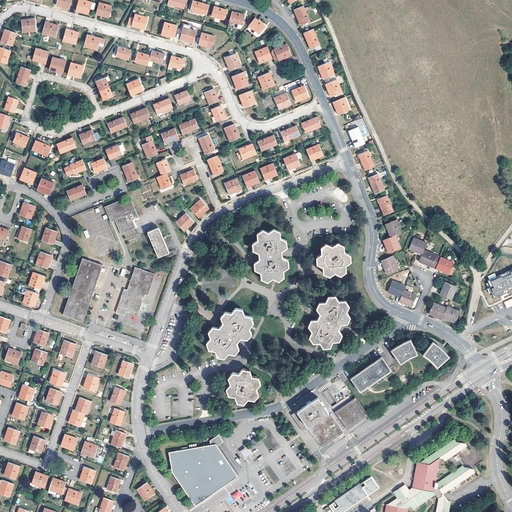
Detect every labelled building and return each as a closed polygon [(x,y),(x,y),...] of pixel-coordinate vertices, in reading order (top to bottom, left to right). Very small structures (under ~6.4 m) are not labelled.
[(56,0),(56,3),(63,5),(63,6),(62,7),(69,8),(71,0),(56,0)] [(84,0),(77,0),(76,8),(82,10),(82,11),(82,12),(88,14),(90,9),(93,10),(95,3),(84,0)] [(167,0),(167,4),(183,9),(185,0),(167,0)] [(192,0),(189,10),(206,15),(208,5),(192,0)] [(99,2),(96,12),(103,14),(103,15),(103,16),(108,17),(112,5),(99,2)] [(303,5),(293,9),(300,25),(310,21),(303,5)] [(213,6),(210,16),(223,19),(226,10),(213,6)] [(231,11),(229,21),(241,24),(244,15),(231,11)] [(133,19),(131,25),(136,27),(137,25),(144,27),(147,17),(134,14),(133,19)] [(255,17),(248,25),(259,34),(265,26),(255,17)] [(28,19),(21,20),(23,32),(36,31),(35,18),(28,19)] [(45,22),(42,34),(55,37),(59,26),(51,23),(45,22)] [(164,22),(161,34),(167,35),(167,34),(167,33),(174,35),(177,26),(164,22)] [(182,27),(179,39),(185,41),(186,38),(193,40),(196,31),(182,27)] [(66,28),(63,41),(76,44),(79,32),(73,30),(66,28)] [(313,28),(303,32),(310,48),(319,44),(313,28)] [(3,36),(1,42),(13,46),(17,33),(7,30),(5,37),(4,36),(3,36)] [(201,32),(198,44),(204,46),(204,45),(204,44),(211,45),(214,36),(201,32)] [(87,34),(84,46),(102,51),(105,39),(87,34)] [(286,43),(273,48),(278,59),(278,60),(290,55),(286,43)] [(118,46),(115,56),(128,60),(131,49),(118,46)] [(267,46),(254,51),(259,62),(264,60),(264,59),(264,58),(271,56),(269,50),(267,46)] [(0,61),(6,64),(11,51),(1,48),(0,50),(0,61)] [(36,48),(33,60),(39,61),(39,60),(46,62),(49,51),(36,48)] [(278,59),(273,48),(269,50),(271,56),(272,58),(273,61),(278,59)] [(165,53),(152,49),(150,55),(149,60),(162,63),(165,53)] [(137,51),(135,61),(147,65),(149,60),(150,55),(137,51)] [(236,53),(225,58),(227,63),(229,63),(232,69),(241,65),(236,53)] [(171,55),(168,65),(172,66),(181,69),(184,59),(171,55)] [(52,57),(49,69),(62,72),(66,60),(52,57)] [(329,61),(317,65),(320,72),(321,71),(323,71),(325,77),(334,73),(329,61)] [(71,62),(68,72),(74,74),(74,76),(81,77),(84,65),(71,62)] [(21,66),(16,82),(26,85),(31,70),(21,66)] [(243,71),(232,75),(234,81),(236,81),(239,87),(248,84),(243,71)] [(269,72),(257,76),(262,89),(274,84),(272,78),(269,72)] [(105,77),(95,81),(98,87),(99,90),(109,86),(105,77)] [(139,78),(126,83),(130,92),(137,90),(138,92),(144,90),(139,78)] [(336,78),(325,83),(328,90),(329,89),(330,89),(333,95),(342,91),(336,78)] [(304,84),(291,90),(296,101),(308,96),(304,84)] [(99,90),(103,100),(113,96),(109,86),(99,90)] [(214,88),(204,91),(209,104),(219,100),(214,88)] [(187,89),(174,94),(178,104),(190,99),(187,89)] [(250,90),(239,94),(241,100),(243,99),(246,106),(255,102),(250,90)] [(287,92),(274,97),(278,109),(291,103),(287,92)] [(9,96),(4,109),(14,113),(19,99),(9,96)] [(344,96),(332,101),(335,107),(338,106),(341,113),(349,109),(344,96)] [(169,97),(153,104),(157,113),(172,107),(169,97)] [(221,105),(211,108),(216,121),(226,117),(221,105)] [(146,106),(130,113),(134,123),(150,116),(146,106)] [(0,113),(0,114),(0,127),(6,129),(10,116),(0,113)] [(123,116),(107,122),(111,132),(127,126),(123,116)] [(317,116),(301,122),(305,132),(321,125),(317,116)] [(196,118),(179,124),(183,134),(200,127),(196,118)] [(235,123),(224,127),(230,141),(240,136),(235,123)] [(296,125),(280,131),(284,141),(300,134),(296,125)] [(357,126),(348,130),(355,146),(364,142),(357,126)] [(175,127),(162,133),(166,143),(175,139),(179,137),(175,127)] [(84,133),(80,134),(83,144),(96,138),(92,129),(84,133)] [(16,132),(12,142),(25,147),(28,137),(16,132)] [(208,134),(199,138),(206,153),(215,150),(208,134)] [(273,134),(258,141),(259,144),(262,150),(277,144),(273,134)] [(158,153),(152,140),(153,139),(153,138),(150,135),(145,137),(147,142),(145,143),(143,144),(148,158),(158,153)] [(60,142),(57,144),(61,153),(76,147),(73,137),(60,142)] [(36,140),(32,149),(48,156),(52,147),(36,140)] [(253,143),(239,148),(241,152),(243,159),(257,153),(253,143)] [(319,143),(306,148),(310,158),(317,155),(317,156),(318,157),(323,155),(319,143)] [(118,144),(106,149),(110,159),(122,154),(121,151),(124,150),(122,144),(118,145),(118,144)] [(367,149),(358,153),(364,169),(374,165),(367,149)] [(297,152),(284,158),(288,167),(294,165),(295,166),(302,164),(297,152)] [(217,155),(208,158),(214,174),(224,170),(217,155)] [(104,158),(91,163),(95,173),(108,167),(104,158)] [(166,158),(157,162),(162,174),(167,172),(171,170),(166,158)] [(83,159),(70,164),(71,165),(66,167),(65,169),(67,174),(69,175),(74,173),(74,174),(87,169),(83,159)] [(1,160),(0,162),(0,172),(5,174),(6,173),(7,170),(11,172),(14,164),(1,160)] [(132,162),(123,165),(129,181),(139,177),(132,162)] [(273,162),(261,167),(265,177),(271,174),(272,176),(278,173),(273,162)] [(24,167),(20,179),(25,181),(26,180),(26,179),(33,182),(37,173),(24,167)] [(194,168),(180,174),(185,184),(198,179),(194,168)] [(257,169),(244,174),(248,184),(255,181),(256,183),(262,180),(257,169)] [(162,174),(157,176),(162,189),(172,184),(167,172),(162,174)] [(377,173),(368,176),(375,192),(384,188),(377,173)] [(237,177),(225,182),(229,193),(242,188),(237,177)] [(42,178),(37,189),(42,191),(42,190),(43,189),(50,192),(54,183),(42,178)] [(83,184),(67,190),(71,200),(87,193),(83,184)] [(387,194),(377,198),(384,214),(393,210),(387,194)] [(200,198),(190,208),(199,217),(202,214),(209,207),(200,198)] [(120,201),(105,207),(111,221),(115,220),(121,233),(136,227),(133,219),(139,217),(132,200),(122,204),(120,201)] [(23,202),(21,207),(22,208),(23,208),(20,216),(30,219),(34,206),(23,202)] [(186,212),(176,221),(183,229),(189,224),(190,225),(194,221),(186,212)] [(398,220),(388,225),(392,233),(389,234),(391,238),(394,236),(403,232),(398,220)] [(0,226),(0,237),(5,240),(7,233),(8,230),(0,226)] [(21,226),(17,239),(26,242),(31,229),(21,226)] [(45,227),(40,240),(50,243),(52,236),(53,236),(55,237),(57,231),(45,227)] [(159,227),(149,232),(159,256),(170,252),(164,238),(159,227)] [(264,229),(258,233),(258,239),(253,242),(254,250),(260,252),(260,256),(260,259),(255,262),(255,270),(261,272),(262,279),(268,281),(274,278),(279,280),(284,277),(284,270),(290,266),(289,260),(283,257),(282,250),(288,247),(287,240),(281,237),(281,231),(275,228),(269,231),(264,229)] [(391,238),(385,240),(389,249),(388,249),(387,250),(389,254),(400,249),(394,236),(391,238)] [(415,251),(423,254),(424,251),(426,244),(414,239),(410,251),(414,253),(414,252),(415,251)] [(340,242),(334,246),(329,244),(323,248),(324,254),(318,257),(319,263),(325,266),(325,272),(332,275),(338,272),(343,273),(349,270),(348,264),(353,260),(353,255),(347,252),(346,246),(340,242)] [(39,251),(35,264),(44,267),(47,260),(48,260),(49,261),(51,255),(39,251)] [(441,258),(424,251),(423,254),(422,256),(420,261),(428,264),(427,265),(427,266),(436,270),(436,269),(437,267),(441,258)] [(64,314),(84,321),(103,265),(83,257),(64,314)] [(445,270),(444,272),(449,274),(454,263),(441,257),(441,258),(437,267),(445,270)] [(393,258),(383,261),(386,270),(385,270),(384,270),(386,275),(398,270),(393,258)] [(0,260),(0,274),(7,277),(12,264),(0,260)] [(125,288),(117,312),(126,315),(127,311),(138,315),(145,294),(148,295),(156,274),(136,267),(128,289),(125,288)] [(44,276),(33,271),(28,284),(37,288),(40,281),(41,281),(42,282),(44,276)] [(511,271),(487,282),(494,299),(511,291),(510,289),(511,288),(511,271)] [(394,282),(390,294),(394,296),(395,294),(403,297),(405,291),(407,288),(394,282)] [(446,289),(443,297),(451,300),(452,301),(457,288),(446,283),(444,288),(446,289)] [(27,289),(22,302),(34,306),(36,300),(34,299),(35,296),(36,297),(37,297),(38,293),(27,289)] [(402,299),(401,301),(409,304),(408,306),(413,308),(418,297),(405,291),(403,297),(402,299)] [(335,297),(329,298),(327,303),(320,304),(317,311),(321,316),(320,318),(319,321),(312,322),(309,329),(312,334),(310,339),(314,345),(320,344),(325,350),(331,349),(333,343),(340,342),(343,336),(339,330),(341,324),(348,324),(350,318),(347,313),(349,307),(345,301),(339,302),(335,297)] [(434,304),(429,315),(434,318),(434,317),(435,315),(443,319),(443,317),(447,309),(434,304)] [(460,312),(448,306),(447,309),(443,317),(450,320),(450,322),(450,323),(455,325),(460,312)] [(222,326),(220,328),(215,327),(210,332),(212,337),(209,342),(211,348),(217,350),(219,356),(225,357),(230,352),(237,353),(241,348),(239,341),(241,337),(247,339),(251,334),(249,328),(253,322),(251,316),(245,314),(243,310),(237,308),(232,314),(227,313),(222,318),(224,324),(222,326)] [(10,320),(0,315),(0,330),(4,332),(5,327),(6,324),(8,325),(10,320)] [(36,336),(35,336),(33,341),(45,345),(49,333),(39,329),(37,335),(36,336)] [(64,339),(59,352),(71,356),(73,350),(72,350),(71,350),(74,343),(64,339)] [(393,351),(401,363),(407,358),(408,360),(412,358),(411,356),(418,353),(412,340),(405,344),(405,345),(403,347),(400,348),(399,347),(393,351)] [(434,343),(426,354),(432,358),(431,360),(434,362),(435,361),(440,367),(451,357),(445,351),(444,353),(441,351),(439,349),(441,347),(434,343)] [(8,347),(4,359),(18,363),(22,351),(16,350),(8,347)] [(35,356),(33,355),(31,360),(42,365),(47,352),(35,348),(34,351),(36,352),(35,356)] [(93,357),(91,363),(103,367),(108,354),(98,351),(95,358),(93,357)] [(391,369),(383,357),(375,363),(361,373),(352,379),(360,391),(367,386),(368,388),(371,386),(370,384),(372,382),(379,377),(382,376),(383,377),(386,375),(385,374),(391,369)] [(123,359),(118,374),(128,377),(133,363),(123,359)] [(54,369),(49,381),(59,385),(61,378),(64,379),(66,373),(54,369)] [(241,373),(234,372),(230,378),(232,383),(228,388),(231,395),(238,396),(239,401),(247,403),(251,398),(258,399),(262,394),(259,387),(263,382),(261,376),(255,375),(253,370),(245,369),(241,373)] [(4,384),(3,385),(10,387),(13,375),(1,371),(0,372),(0,381),(4,383),(4,384)] [(85,380),(83,386),(95,390),(99,377),(90,374),(87,381),(85,380)] [(22,394),(20,397),(30,401),(35,388),(23,384),(21,390),(23,390),(22,394)] [(114,386),(110,400),(120,404),(125,390),(114,386)] [(50,387),(46,400),(57,404),(59,398),(57,397),(60,391),(50,387)] [(79,397),(77,402),(78,403),(79,403),(77,410),(84,413),(87,414),(91,401),(79,397)] [(301,410),(292,416),(303,431),(329,414),(318,398),(314,401),(310,404),(301,410)] [(339,411),(336,413),(347,429),(364,417),(368,414),(357,399),(339,411)] [(16,410),(14,409),(12,415),(24,419),(28,406),(19,403),(16,410)] [(114,407),(110,422),(120,425),(125,411),(118,409),(114,407)] [(42,410),(37,424),(49,428),(51,422),(49,422),(51,414),(44,412),(45,410),(42,410)] [(70,416),(68,422),(80,426),(84,413),(77,410),(75,410),(72,417),(70,416)] [(331,417),(311,431),(314,436),(322,447),(328,443),(336,437),(342,433),(332,419),(331,417)] [(8,427),(6,433),(8,433),(5,440),(15,444),(19,431),(8,427)] [(115,430),(110,444),(121,447),(126,433),(115,430)] [(64,434),(60,444),(68,446),(67,447),(67,448),(73,450),(77,438),(64,434)] [(209,441),(210,445),(216,444),(217,446),(223,442),(218,434),(209,441)] [(43,439),(33,435),(28,452),(34,454),(35,451),(41,453),(43,447),(41,446),(43,439)] [(448,511),(450,501),(447,500),(442,492),(474,470),(472,467),(464,466),(462,464),(439,481),(435,480),(440,457),(442,457),(444,460),(466,445),(464,442),(455,441),(453,439),(419,463),(416,462),(412,485),(411,490),(408,490),(404,485),(394,492),(398,497),(397,500),(390,505),(387,505),(385,511),(406,511),(408,508),(405,507),(406,505),(411,506),(414,508),(435,494),(438,498),(435,511),(448,511)] [(84,441),(81,451),(88,453),(88,454),(87,455),(93,457),(97,445),(84,441)] [(172,472),(195,506),(218,490),(223,486),(238,476),(217,446),(216,444),(210,445),(168,452),(172,472)] [(243,449),(240,451),(246,459),(248,457),(251,455),(245,447),(243,449)] [(128,455),(118,452),(113,466),(124,469),(124,468),(128,455)] [(8,461),(6,467),(7,468),(8,468),(6,475),(15,478),(20,466),(8,461)] [(96,470),(86,467),(84,474),(82,473),(81,473),(79,479),(91,483),(96,470)] [(49,475),(35,471),(32,482),(30,482),(29,484),(34,486),(35,484),(39,485),(44,487),(49,475)] [(111,476),(106,488),(116,492),(120,479),(111,476)] [(344,511),(379,488),(371,476),(363,482),(360,484),(359,483),(359,484),(357,485),(334,501),(335,502),(332,503),(329,506),(333,511),(344,511)] [(53,477),(48,491),(52,493),(53,490),(56,491),(62,493),(66,481),(53,477)] [(14,483),(4,480),(2,486),(0,485),(0,492),(9,496),(14,483)] [(452,491),(467,481),(466,480),(450,489),(452,491)] [(155,493),(147,481),(139,487),(143,494),(141,495),(144,500),(155,493)] [(68,487),(64,499),(78,504),(82,492),(68,487)] [(235,501),(242,495),(239,490),(231,496),(235,501)] [(103,497),(97,511),(108,511),(113,500),(103,497)]
